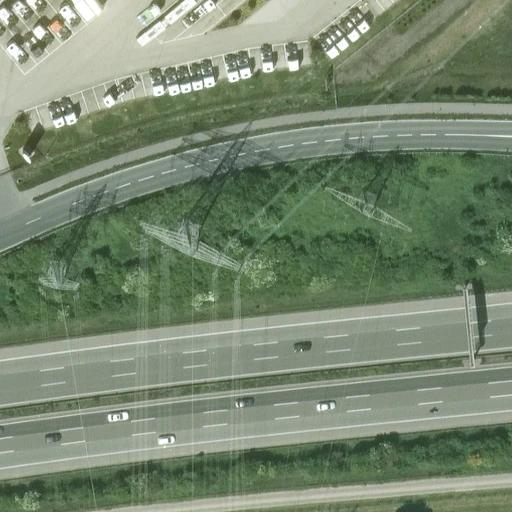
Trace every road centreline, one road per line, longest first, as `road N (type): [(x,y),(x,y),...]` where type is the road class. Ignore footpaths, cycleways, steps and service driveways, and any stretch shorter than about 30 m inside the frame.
road 1 (unclassified): [(0,235),(134,181),(218,158),(320,141),(511,137)]
road 2 (motorway): [(0,457),(511,398)]
road 3 (motorway): [(511,329),(0,385)]
road 4 (track): [(511,477),(179,511)]
